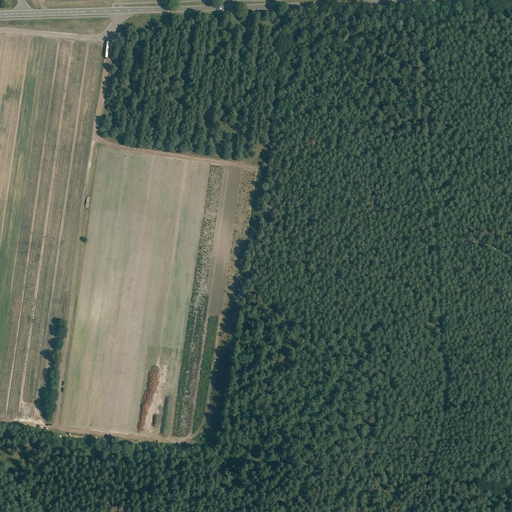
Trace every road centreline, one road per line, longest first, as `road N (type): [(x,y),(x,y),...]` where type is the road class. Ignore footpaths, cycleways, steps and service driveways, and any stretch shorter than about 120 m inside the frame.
road 1 (track): [(511,482),(428,479),(447,372),(425,3)]
road 2 (tertiary): [(0,13),(511,0)]
road 3 (track): [(109,34),(44,511)]
road 4 (track): [(95,136),(108,146),(250,164),(268,140),(280,6)]
road 5 (track): [(271,109),(370,134),(431,134)]
